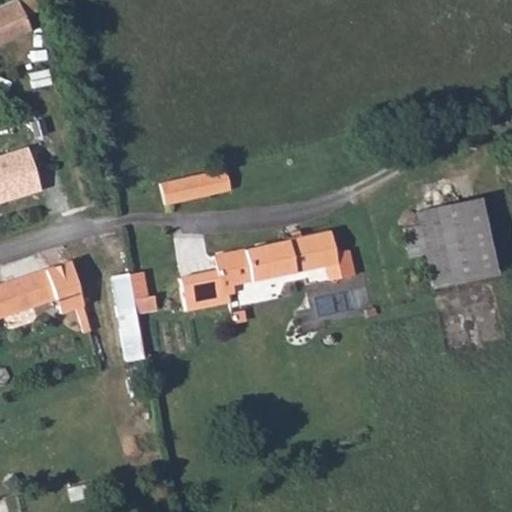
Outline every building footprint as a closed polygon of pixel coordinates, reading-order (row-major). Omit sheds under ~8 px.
[(16,0),(12,0),(0,5),(0,44),(30,31),(16,0)] [(26,147),(0,154),(0,200),(38,189),(26,147)] [(164,205),(229,190),(224,169),(159,183),(164,205)] [(511,190),(477,198),(494,273),(511,269),(511,190)] [(423,246),(432,287),(494,273),(477,198),(416,212),(419,225),(402,229),(407,250),(423,246)] [(328,231),(212,256),(215,270),(179,278),(185,311),(229,301),(228,294),(233,293),(231,284),(325,265),(328,279),(352,274),(347,250),(333,253),(328,231)] [(0,316),(54,298),(58,313),(75,308),(83,333),(88,331),(68,262),(0,284),(0,316)] [(126,275),(134,312),(155,308),(153,296),(147,297),(141,272),(126,275)]
